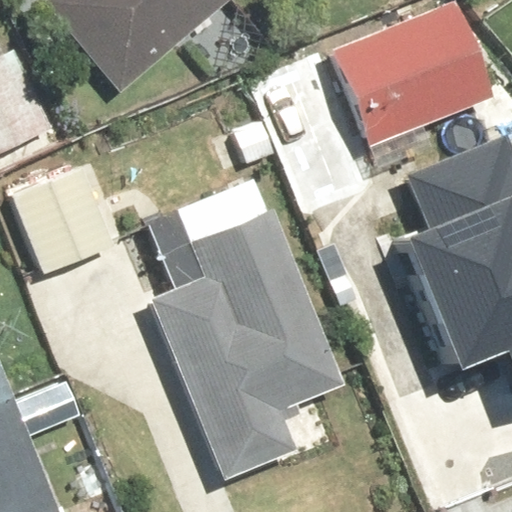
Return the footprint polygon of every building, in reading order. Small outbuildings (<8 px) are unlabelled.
[(228,0),(45,0),(40,4),(119,95),(228,0)] [(447,6),(323,52),(359,150),(484,104),(447,6)] [(310,54),(251,78),(304,211),(364,187),(310,54)] [(0,62),(0,153),(36,135),(0,62)] [(414,200),(373,217),(434,369),(488,347),(503,384),(511,380),(511,129),(402,173),(414,200)] [(78,172),(4,196),(31,277),(105,252),(78,172)] [(194,282),(141,303),(214,486),(289,456),(276,424),(297,415),(293,406),(330,391),(246,179),(165,211),(194,282)] [(0,511),(112,511),(109,504),(89,511),(50,511),(0,389),(0,511)]
